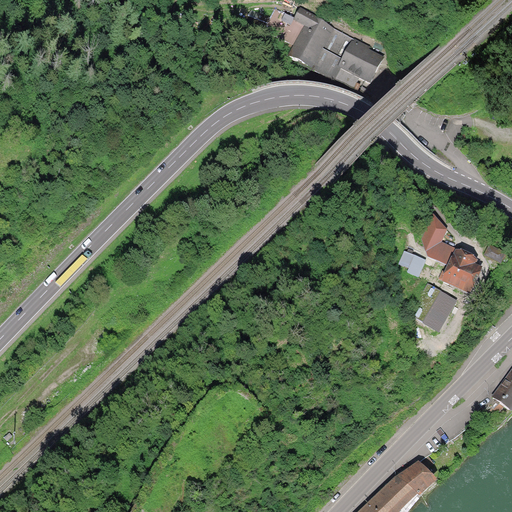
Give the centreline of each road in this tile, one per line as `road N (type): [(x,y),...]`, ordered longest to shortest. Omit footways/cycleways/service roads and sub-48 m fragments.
road 1 (primary): [(0,339),(203,134),(269,101),(312,97),(354,110),(511,215)]
road 2 (secondary): [(511,336),(339,511)]
